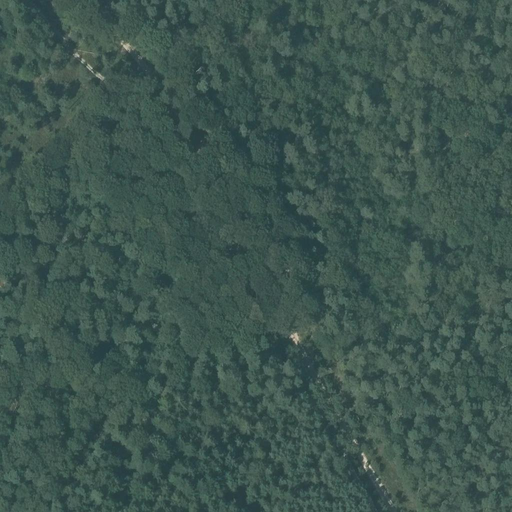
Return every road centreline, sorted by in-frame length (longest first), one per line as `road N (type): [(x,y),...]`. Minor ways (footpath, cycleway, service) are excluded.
road 1 (track): [(26,0),(150,125),(239,275),(256,322),(375,511)]
road 2 (track): [(149,71),(193,155),(244,224),(313,372),(392,511)]
road 3 (track): [(0,230),(149,71)]
